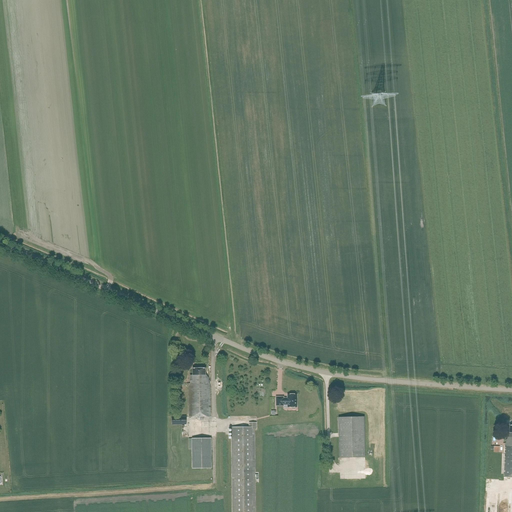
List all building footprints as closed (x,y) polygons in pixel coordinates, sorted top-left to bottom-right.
[(210,380),(208,380),(208,378),(206,375),(205,369),(192,369),(193,375),(190,375),(190,384),(189,384),(189,417),(201,417),(201,419),(203,418),(203,417),(211,417),(210,380)] [(277,397),(277,405),(283,405),(284,405),(284,408),(288,408),(288,407),(292,407),(292,409),(296,409),(296,407),(297,407),(297,394),(288,394),(288,398),(283,398),(283,397),(277,397)] [(172,417),(172,425),(182,425),(186,425),(186,417),(172,417)] [(364,417),(339,417),(340,458),(365,457),(364,417)] [(257,422),(249,422),(249,427),(232,427),(232,511),(255,511),(255,429),(256,429),(257,422)] [(212,438),(192,438),(193,468),(212,468),(212,438)]
